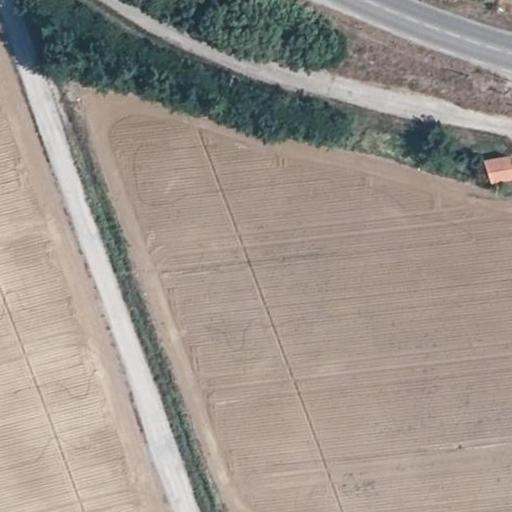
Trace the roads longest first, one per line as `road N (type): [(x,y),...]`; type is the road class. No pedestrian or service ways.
road 1 (track): [(189,511),(7,0)]
road 2 (tertiary): [(511,53),(366,0)]
